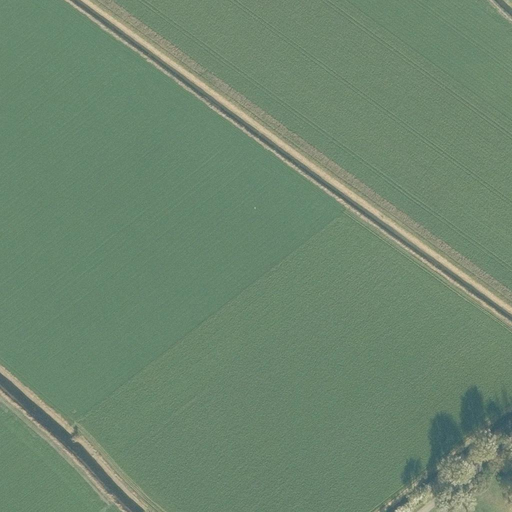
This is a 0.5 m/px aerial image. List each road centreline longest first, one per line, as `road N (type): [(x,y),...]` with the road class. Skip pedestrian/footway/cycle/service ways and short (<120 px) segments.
road 1 (track): [(56,0),(511,331)]
road 2 (track): [(159,511),(0,363)]
road 3 (track): [(115,511),(0,398)]
